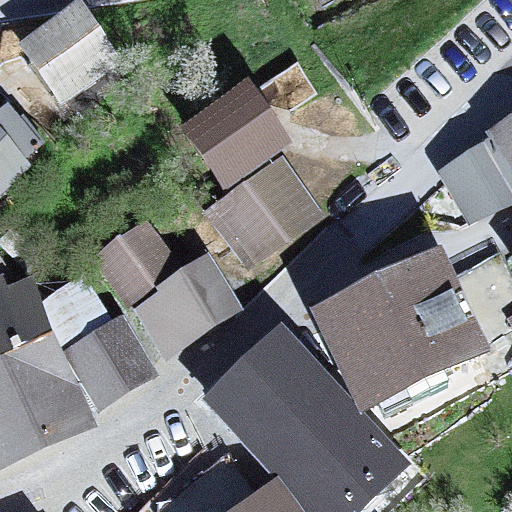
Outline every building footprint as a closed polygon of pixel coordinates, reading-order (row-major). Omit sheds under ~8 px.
[(79,25),(27,64),(63,111),(114,73),(79,25)] [(260,111),(194,149),(221,196),(287,158),(260,111)] [(511,145),(500,152),(511,173),(511,145)] [(0,146),(0,196),(25,177),(0,146)] [(320,225),(291,185),(215,238),(244,278),(320,225)] [(185,265),(149,218),(98,257),(133,304),(185,265)] [(439,283),(327,335),(364,417),(477,365),(439,283)] [(145,313),(169,364),(231,334),(206,284),(145,313)] [(30,301),(0,312),(0,473),(62,451),(85,441),(30,301)] [(80,357),(107,415),(154,394),(127,336),(80,357)] [(316,511),(379,457),(284,350),(217,409),(308,511),(316,511)]
